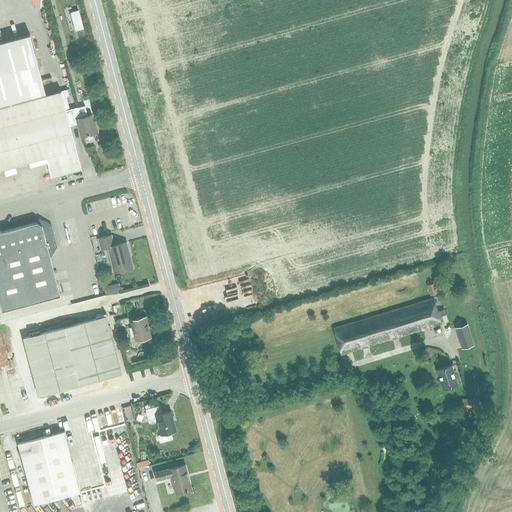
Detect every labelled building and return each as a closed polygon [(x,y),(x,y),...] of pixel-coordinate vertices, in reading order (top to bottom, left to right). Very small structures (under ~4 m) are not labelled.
[(83,28),(79,10),(71,12),(76,30),(83,28)] [(31,36),(0,44),(0,168),(29,161),(31,165),(47,161),(51,176),(82,168),(70,125),(66,110),(63,98),(70,96),(68,89),(46,94),(31,36)] [(77,107),(66,110),(70,125),(78,123),(81,136),(97,131),(95,122),(93,122),(91,115),(88,116),(85,105),(77,107)] [(0,302),(2,310),(61,295),(51,257),(57,246),(52,225),(39,218),(37,222),(2,231),(0,230),(0,302)] [(101,248),(108,247),(114,272),(131,268),(127,252),(129,252),(126,241),(114,245),(111,234),(98,238),(101,248)] [(118,282),(111,284),(113,292),(120,290),(118,282)] [(431,295),(438,293),(434,283),(428,285),(431,295)] [(434,297),(333,327),(341,353),(442,323),(434,297)] [(106,315),(45,331),(60,389),(122,373),(106,315)] [(146,316),(130,320),(136,341),(151,336),(146,316)] [(0,370),(10,368),(0,332),(0,370)] [(462,347),(473,344),(471,337),(460,341),(462,347)] [(437,368),(443,388),(458,384),(452,364),(437,368)] [(462,410),(473,409),(473,398),(462,398),(462,410)] [(148,417),(156,415),(161,433),(157,434),(159,442),(172,439),(170,432),(176,430),(171,410),(162,412),(160,405),(146,409),(148,417)] [(65,431),(18,443),(34,503),(80,491),(65,431)] [(136,457),(138,464),(147,461),(146,455),(136,457)] [(157,479),(171,475),(176,493),(192,489),(185,464),(169,468),(155,472),(157,479)]
